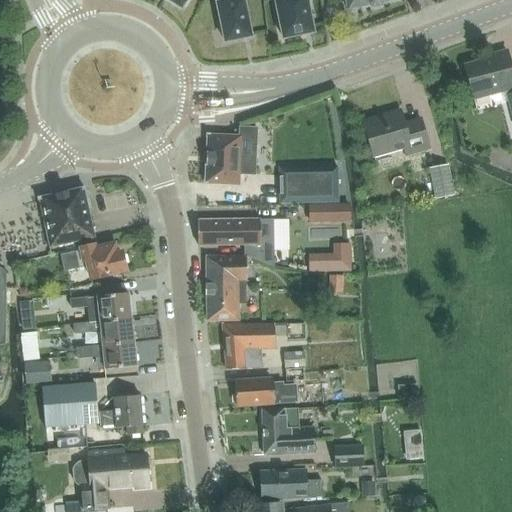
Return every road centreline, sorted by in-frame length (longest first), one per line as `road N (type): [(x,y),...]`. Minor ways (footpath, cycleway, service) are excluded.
road 1 (tertiary): [(169,94),(268,90),(511,6)]
road 2 (residential): [(208,511),(179,245),(165,186)]
road 3 (tertiary): [(169,94),(163,61),(140,37),(108,28),(76,37)]
